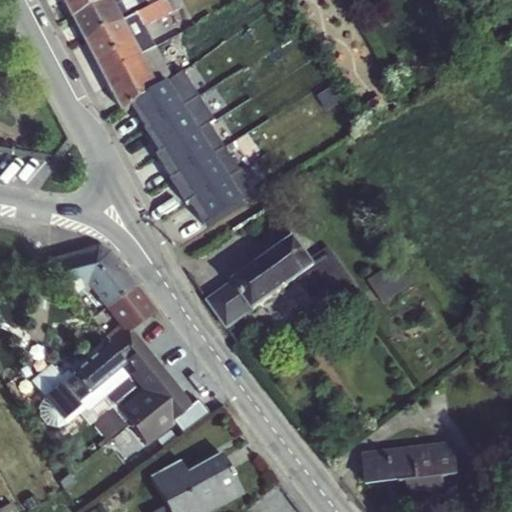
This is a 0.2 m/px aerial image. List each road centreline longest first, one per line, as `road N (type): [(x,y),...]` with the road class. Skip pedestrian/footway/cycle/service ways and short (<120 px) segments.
road 1 (tertiary): [(333,511),(124,216)]
road 2 (tertiary): [(124,216),(16,0)]
road 3 (tertiary): [(0,194),(124,216)]
